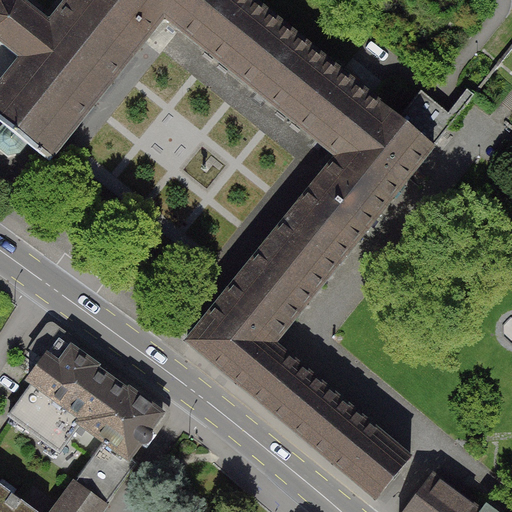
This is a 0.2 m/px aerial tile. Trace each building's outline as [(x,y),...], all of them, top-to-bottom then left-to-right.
[(183,33),(207,0),(69,0),(51,23),(20,0),(8,0),(0,1),(0,43),(21,60),(0,86),(0,121),(4,125),(0,130),(0,150),(3,152),(9,158),(22,156),(31,145),(51,162),(164,19),(183,33)] [(188,343),(377,500),(411,458),(275,345),(457,120),(422,92),(399,119),(251,0),(207,0),(183,33),(338,158),(208,318),(188,343)] [(165,412),(49,327),(31,351),(37,356),(31,365),(38,370),(29,381),(35,385),(12,417),(59,451),(82,421),(132,458),(141,444),(148,447),(156,436),(150,432),(165,412)] [(100,511),(136,464),(105,442),(53,511),(100,511)] [(433,472),(402,511),(496,511),(487,505),(483,511),(433,472)] [(0,511),(44,511),(48,507),(0,473),(0,511)]
